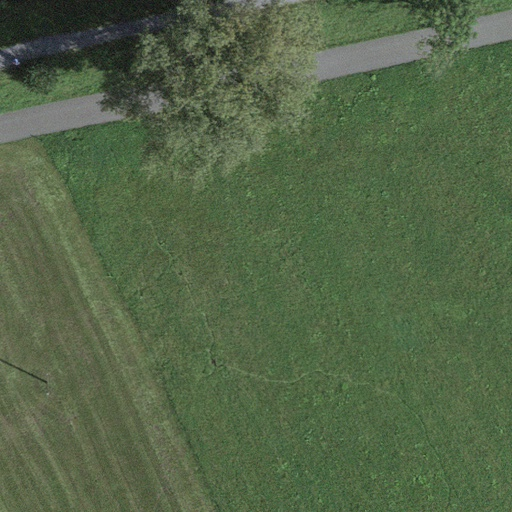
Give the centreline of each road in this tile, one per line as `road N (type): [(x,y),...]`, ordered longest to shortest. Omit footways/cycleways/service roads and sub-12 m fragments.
road 1 (track): [(0,129),(511,26)]
road 2 (track): [(273,0),(0,63)]
